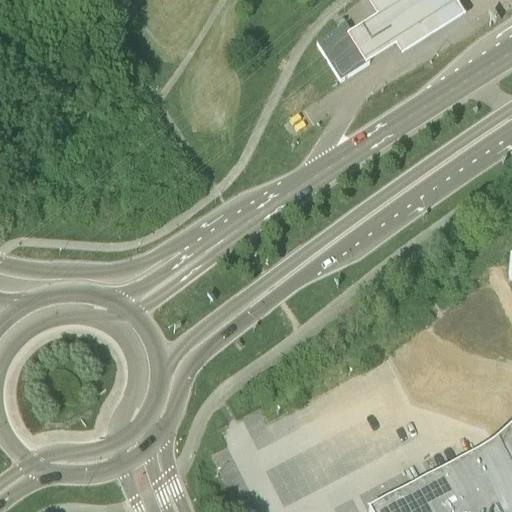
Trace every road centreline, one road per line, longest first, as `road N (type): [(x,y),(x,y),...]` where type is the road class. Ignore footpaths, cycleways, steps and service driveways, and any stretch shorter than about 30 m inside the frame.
road 1 (primary): [(164,428),(189,367),(219,341),(511,131)]
road 2 (primary): [(160,381),(190,339),(511,106)]
road 3 (primary): [(511,52),(235,231)]
road 4 (trunk): [(235,231),(119,274),(0,265)]
road 5 (primary): [(235,231),(106,299)]
road 6 (primary): [(116,446),(117,421),(138,373),(128,339),(113,324)]
road 7 (primary): [(113,324),(85,313),(54,315),(25,329),(0,360)]
road 8 (primary): [(235,231),(136,317)]
